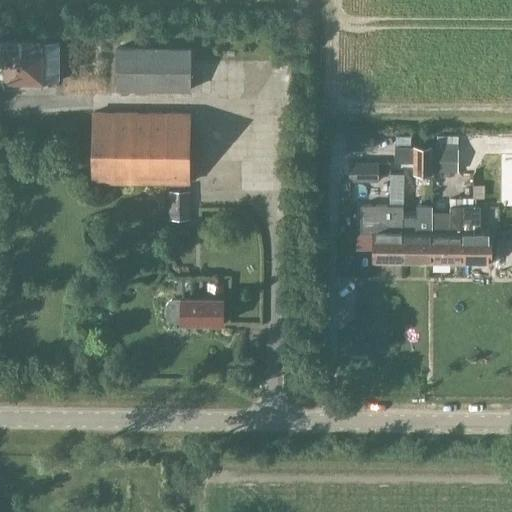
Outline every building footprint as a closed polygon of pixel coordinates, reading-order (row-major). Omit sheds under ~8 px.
[(1,84),(44,83),(44,40),(1,41),(1,84)] [(190,91),(190,47),(116,47),(115,90),(190,91)] [(188,183),(188,113),(92,112),(92,182),(188,183)] [(393,146),(393,162),(413,162),(414,173),(430,173),(430,145),(413,145),(413,146),(393,146)] [(468,166),(468,149),(433,149),(433,166),(468,166)] [(378,181),(378,163),(348,163),(348,180),(378,181)] [(168,191),(168,219),(188,219),(188,191),(168,191)] [(402,216),(402,205),(403,198),(390,198),(390,205),(384,205),(383,231),(372,231),(372,262),(402,262),(402,216)] [(431,263),(431,231),(432,205),(416,205),(415,216),(402,216),(402,262),(431,263)] [(460,263),(461,205),(450,205),(449,232),(431,231),(431,263),(460,263)] [(461,205),(460,263),(490,263),(490,232),(479,232),(479,205),(461,205)] [(180,321),(180,322),(223,322),(224,298),(223,298),(223,283),(209,282),(208,298),(181,297),(181,298),(176,298),(172,299),(168,301),(165,305),(165,314),(168,318),(172,320),(176,321),(180,321)]
